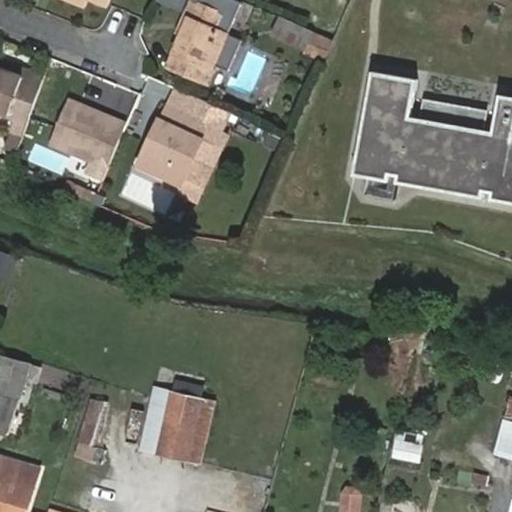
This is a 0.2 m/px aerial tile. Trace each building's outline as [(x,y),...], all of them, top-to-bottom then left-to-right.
[(85,0),(83,6),(105,15),(111,0),(85,0)] [(165,0),(185,10),(190,0),(165,0)] [(189,23),(172,65),(209,81),(230,32),(220,27),(225,12),(194,0),(193,0),(185,22),(189,23)] [(273,36),(329,60),(337,40),(281,17),(273,36)] [(0,67),(0,109),(11,114),(25,76),(0,67)] [(511,97),(509,97),(502,133),(489,131),(433,121),(420,118),(427,81),(382,73),(363,176),(492,200),(493,193),(500,195),(499,201),(511,203),(511,97)] [(178,87),(171,103),(214,123),(222,105),(178,87)] [(53,143),(112,167),(128,125),(70,103),(53,143)] [(162,147),(153,169),(188,184),(208,136),(222,142),(235,111),(222,105),(214,123),(171,103),(154,143),(162,147)] [(162,147),(154,143),(144,164),(153,169),(162,147)] [(2,250),(0,254),(0,275),(12,281),(23,259),(2,250)] [(7,355),(0,377),(0,432),(10,435),(34,363),(7,355)] [(207,398),(173,390),(159,454),(193,461),(207,398)] [(92,406),(79,447),(91,451),(103,410),(92,406)] [(511,458),(511,422),(511,423),(501,455),(511,458)] [(423,463),(426,443),(397,439),(394,459),(423,463)] [(9,497),(30,503),(40,470),(6,461),(1,481),(0,480),(0,511),(4,511),(8,501),(9,497)] [(364,511),(366,487),(345,485),(343,511),(364,511)] [(47,511),(49,508),(30,503),(29,507),(8,501),(4,511),(47,511)]
